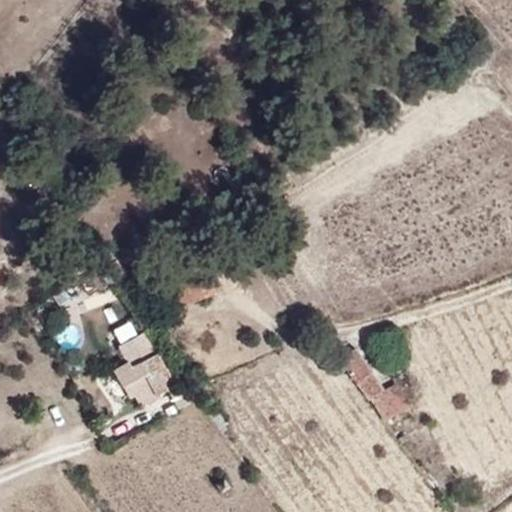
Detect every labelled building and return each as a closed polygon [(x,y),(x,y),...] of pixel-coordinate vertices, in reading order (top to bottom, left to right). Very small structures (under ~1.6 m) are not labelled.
[(197,292),(186,260),(150,273),(163,306),(197,292)] [(141,329),(114,341),(122,359),(149,347),(141,329)] [(309,366),(324,355),(321,351),(318,353),(314,348),(302,356),(309,366)] [(354,396),(324,355),(309,366),(339,407),(344,404),(359,424),(379,413),(366,390),(354,396)] [(163,390),(147,363),(115,381),(119,387),(131,406),(163,390)] [(106,393),(117,417),(132,410),(131,406),(119,387),(106,393)]
